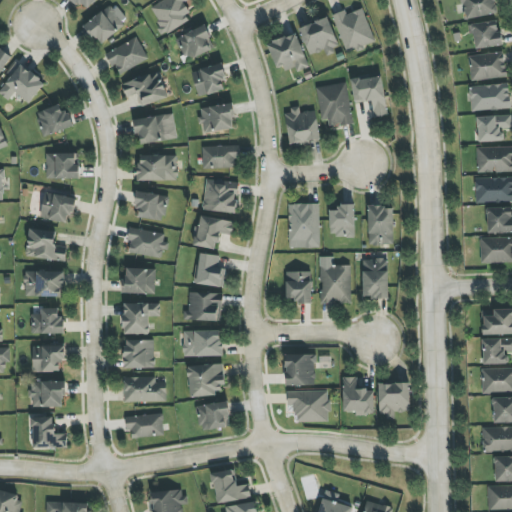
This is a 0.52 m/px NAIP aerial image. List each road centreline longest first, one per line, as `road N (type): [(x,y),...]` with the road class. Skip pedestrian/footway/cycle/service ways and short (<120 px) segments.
road 1 (residential): [(285,511),(250,369),(253,267),(270,176),(266,133),(248,50),(224,0)]
road 2 (tertiary): [(400,0),(427,141),(436,511)]
road 3 (residential): [(33,28),(84,81),(105,150),(89,287),(94,441),(117,511)]
road 4 (residential): [(437,457),(310,441),(108,471),(0,467)]
road 5 (residential): [(250,336),(375,340)]
